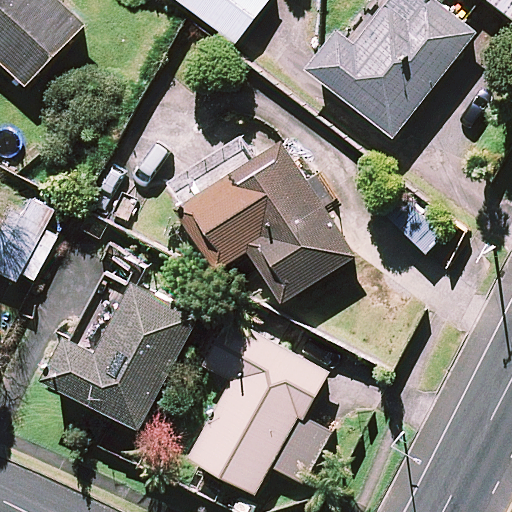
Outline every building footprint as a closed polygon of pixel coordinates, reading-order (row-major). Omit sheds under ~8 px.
[(91,27),(64,0),(0,0),(0,53),(32,86),(91,27)] [(273,0),(185,0),(240,43),(273,0)] [(478,37),(431,0),(395,0),(359,47),(342,34),(314,70),(400,137),(478,37)] [(511,0),(486,0),(511,20),(511,0)] [(361,255),(289,142),(187,206),(225,268),(256,249),(289,301),(361,255)] [(58,242),(11,218),(0,239),(0,269),(36,288),(58,242)] [(148,427),(207,316),(114,267),(55,377),(148,427)] [(333,374),(236,318),(211,363),(241,380),(198,457),(261,493),(277,465),(307,482),(335,432),(308,417),(333,374)]
